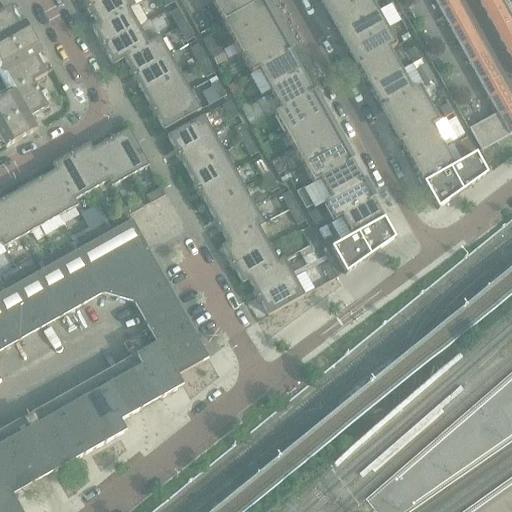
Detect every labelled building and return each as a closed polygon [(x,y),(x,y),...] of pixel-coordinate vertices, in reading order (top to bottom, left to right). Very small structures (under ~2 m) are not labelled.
[(81,0),(88,10),(105,0),(81,0)] [(134,8),(129,0),(105,0),(88,10),(97,26),(128,9),(129,11),(134,8)] [(173,4),(170,0),(160,0),(165,8),(173,4)] [(260,2),(259,0),(214,0),(210,3),(221,22),(248,7),(249,9),(260,2)] [(329,18),(360,0),(320,0),(319,1),(329,18)] [(338,34),(376,13),(369,0),(360,0),(329,18),(338,34)] [(457,5),(454,0),(433,0),(441,14),(457,5)] [(500,5),(497,0),(477,0),(484,13),(500,5)] [(511,0),(497,0),(500,5),(509,19),(511,25),(511,0)] [(232,40),(270,19),(260,2),(249,9),(248,7),(221,22),(232,40)] [(467,23),(457,5),(441,14),(451,32),(467,23)] [(509,19),(500,5),(484,13),(493,28),(509,19)] [(138,28),(129,11),(128,9),(97,26),(91,29),(102,49),(138,28)] [(42,55),(24,24),(18,27),(8,10),(4,12),(0,14),(0,72),(13,95),(32,84),(46,76),(36,58),(42,55)] [(185,24),(177,11),(170,15),(177,29),(185,24)] [(348,51),(386,30),(376,13),(338,34),(348,51)] [(241,57),(279,36),(270,19),(232,40),(241,57)] [(511,42),(511,25),(509,19),(493,28),(503,47),(511,42)] [(123,60),(159,39),(149,22),(138,28),(102,49),(112,67),(123,61),(123,60)] [(476,39),(467,23),(451,32),(461,48),(476,39)] [(193,39),(185,24),(177,29),(186,43),(193,39)] [(389,51),(396,47),(386,30),(348,51),(357,68),(388,51),(389,51)] [(169,57),(165,49),(172,45),(166,35),(159,39),(123,60),(123,61),(133,78),(169,57)] [(257,70),(289,53),(279,36),(241,57),(251,75),(258,71),(257,70)] [(210,37),(202,41),(209,53),(217,49),(210,37)] [(486,57),(476,39),(461,48),(470,66),(486,57)] [(511,42),(503,47),(511,62),(511,42)] [(206,61),(197,46),(189,51),(198,66),(206,61)] [(414,48),(407,52),(413,64),(421,60),(414,48)] [(219,49),(210,54),(217,67),(226,61),(219,49)] [(400,72),(389,51),(388,51),(357,68),(369,89),(394,75),(400,72)] [(301,74),(289,54),(289,53),(257,70),(258,71),(269,91),(301,74)] [(143,96),(180,76),(169,57),(133,78),(143,96)] [(496,75),(486,57),(470,66),(480,83),(496,75)] [(206,61),(198,66),(205,79),(212,75),(213,75),(206,61)] [(425,65),(422,67),(415,71),(424,86),(434,80),(425,65)] [(412,93),(411,92),(402,74),(400,72),(369,89),(381,110),(412,93)] [(312,95),(301,74),(269,91),(281,112),(312,95)] [(505,92),(496,75),(480,83),(490,101),(505,92)] [(153,114),(189,94),(180,76),(143,96),(153,114)] [(237,82),(227,87),(234,99),(243,93),(237,82)] [(226,97),(218,83),(210,87),(218,102),(226,97)] [(29,120),(47,110),(32,84),(13,95),(0,102),(0,144),(2,144),(5,150),(36,132),(29,120)] [(390,127),(428,106),(418,88),(411,92),(412,93),(381,110),(390,127)] [(511,110),(511,104),(505,92),(490,101),(497,114),(495,115),(497,118),(511,110)] [(163,132),(199,111),(189,94),(153,114),(163,132)] [(283,133),(322,112),(312,95),(281,112),(274,115),(283,133)] [(237,118),(229,103),(221,108),(229,122),(237,118)] [(248,104),(239,108),(245,118),(253,114),(248,104)] [(431,127),(438,123),(428,106),(390,127),(400,144),(431,127)] [(511,110),(497,118),(495,115),(468,130),(481,152),(511,134),(511,110)] [(293,150),(331,129),(322,112),(283,133),(293,150)] [(214,137),(203,118),(166,137),(177,156),(214,137)] [(454,119),(445,124),(455,141),(464,136),(454,119)] [(249,139),(241,126),(234,130),(241,144),(249,139)] [(443,148),(440,143),(431,127),(400,144),(411,165),(443,148)] [(302,167),(341,146),(331,129),(293,150),(302,167)] [(148,167),(127,131),(108,141),(129,179),(148,167)] [(187,175),(224,154),(214,137),(177,156),(187,175)] [(257,154),(249,139),(241,144),(250,159),(257,154)] [(466,139),(457,145),(466,161),(475,156),(466,139)] [(129,179),(108,141),(92,151),(90,152),(108,184),(111,189),(129,179)] [(108,184),(90,152),(92,151),(89,145),(70,156),(91,193),(108,184)] [(312,184),(319,181),(351,163),(341,146),(302,167),(312,184)] [(454,169),(454,168),(443,148),(411,165),(423,186),(449,172),(454,169)] [(197,192),(233,172),(224,154),(187,175),(197,192)] [(91,193),(70,156),(51,166),(54,172),(56,171),(74,203),(91,193)] [(475,156),(466,161),(454,168),(454,169),(449,172),(461,194),(486,177),(481,168),(475,156)] [(277,160),(270,163),(277,175),(284,172),(277,160)] [(270,176),(261,161),(254,166),(262,180),(270,176)] [(361,183),(351,163),(319,181),(330,200),(361,183)] [(77,208),(74,203),(56,171),(54,172),(37,182),(58,219),(77,208)] [(207,210),(244,190),(233,172),(197,192),(207,210)] [(461,194),(449,172),(423,186),(437,212),(461,194)] [(278,190),(270,176),(262,180),(270,194),(278,190)] [(58,219),(37,182),(19,191),(40,229),(58,219)] [(333,223),(340,219),(372,201),(361,183),(330,200),(323,204),(333,223)] [(164,197),(160,189),(146,197),(150,205),(164,197)] [(304,189),(296,193),(305,210),(313,205),(304,189)] [(217,228),(254,208),(244,190),(207,210),(217,228)] [(40,229),(19,191),(0,202),(21,240),(40,229)] [(297,207),(288,193),(280,198),(288,212),(297,207)] [(383,221),(381,218),(372,201),(340,219),(343,224),(351,238),(357,236),(383,221)] [(0,202),(0,244),(3,250),(21,240),(0,202)] [(128,218),(143,210),(138,202),(123,210),(128,218)] [(305,222),(297,207),(288,212),(297,227),(305,222)] [(264,226),(254,208),(217,228),(226,244),(258,227),(259,229),(264,226)] [(128,218),(123,210),(109,218),(114,226),(128,218)] [(316,210),(308,214),(315,226),(323,222),(316,210)] [(394,241),(383,221),(357,236),(369,259),(394,241)] [(35,484),(83,457),(125,433),(120,423),(151,405),(177,391),(175,388),(176,384),(179,382),(177,377),(208,360),(146,249),(131,222),(73,255),(59,262),(44,271),(0,295),(0,352),(102,295),(133,304),(157,346),(127,362),(116,367),(6,429),(0,432),(0,511),(20,511),(22,511),(16,500),(14,501),(12,497),(35,484)] [(107,230),(102,222),(90,229),(94,237),(107,230)] [(268,245),(259,229),(258,227),(226,244),(221,247),(231,266),(268,245)] [(325,227),(318,231),(323,240),(330,236),(325,227)] [(77,246),(94,237),(90,229),(73,238),(77,246)] [(316,242),(308,229),(300,233),(308,247),(316,242)] [(369,259),(357,236),(351,238),(330,250),(344,274),(345,276),(369,259)] [(324,258),(316,242),(308,247),(315,260),(317,262),(324,258)] [(248,282),(279,265),(278,263),(268,245),(231,266),(242,285),(248,282)] [(68,247),(55,254),(59,262),(73,255),(68,247)] [(308,247),(298,252),(305,266),(315,260),(308,247)] [(55,254),(40,263),(44,271),(59,262),(55,254)] [(34,270),(30,263),(27,258),(14,266),(17,270),(15,271),(20,279),(34,270)] [(257,298),(294,279),(283,260),(278,263),(279,265),(248,282),(257,298)] [(337,278),(328,265),(321,269),(329,283),(337,278)] [(5,287),(20,279),(15,271),(0,279),(5,287)] [(267,317),(304,297),(294,279),(257,298),(267,317)]
